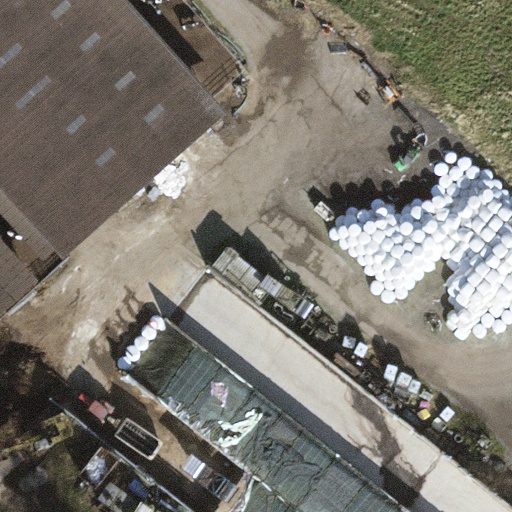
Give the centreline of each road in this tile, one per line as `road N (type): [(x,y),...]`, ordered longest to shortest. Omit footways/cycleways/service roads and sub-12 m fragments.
road 1 (track): [(219,0),(285,72),(268,205),(495,410)]
road 2 (track): [(279,125),(51,346)]
